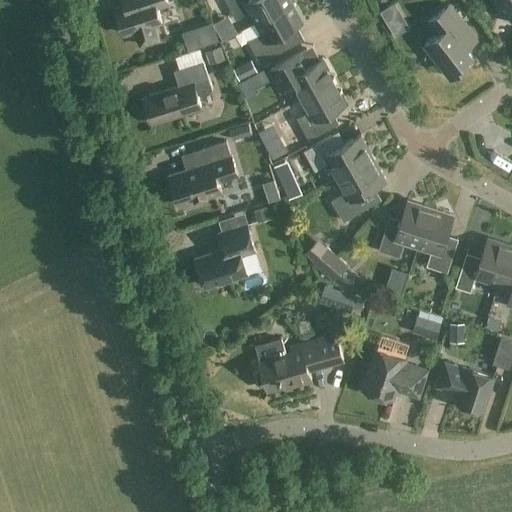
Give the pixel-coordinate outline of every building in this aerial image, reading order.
[(167,4),(166,0),(139,0),(140,1),(115,9),(124,35),(138,30),(142,44),(160,38),(155,24),(162,22),(157,8),(167,4)] [(256,23),(292,4),(289,0),(225,0),(236,20),(250,12),(256,23)] [(511,0),(493,0),(504,15),(508,12),(511,17),(511,0)] [(302,23),(292,4),(256,23),(262,34),(248,42),(260,64),(291,47),(284,33),(302,23)] [(477,41),(449,6),(428,23),(437,35),(425,44),(451,78),(475,59),(466,49),(477,41)] [(231,23),(220,31),(228,42),(240,34),(231,23)] [(214,32),(185,42),(188,50),(216,40),(214,32)] [(224,59),(220,47),(204,52),(208,65),(224,59)] [(303,98),(334,80),(322,59),(300,71),(292,58),(270,70),(282,92),(295,84),(303,98)] [(213,90),(203,62),(174,71),(179,86),(144,98),(153,125),(202,109),(197,95),(213,90)] [(346,102),(334,80),(303,98),(310,111),(297,119),(309,140),(332,128),(324,115),(346,102)] [(275,127),(264,124),(261,136),(272,139),(275,127)] [(329,163),(338,178),(373,158),(360,135),(337,149),(330,136),(303,151),(315,172),(329,163)] [(231,156),(226,142),(202,149),(207,164),(169,176),(179,207),(222,193),(218,182),(238,176),(231,156)] [(386,181),(373,158),(338,178),(346,193),(331,201),(343,222),(370,207),(363,194),(386,181)] [(301,193),(287,161),(273,167),(288,200),(301,193)] [(404,243),(418,247),(430,208),(407,201),(401,221),(389,217),(378,251),(399,258),(404,243)] [(270,220),(266,208),(254,211),(258,223),(270,220)] [(453,216),(430,208),(418,247),(432,252),(427,267),(447,273),(458,239),(447,236),(453,216)] [(255,251),(247,225),(219,234),(224,249),(196,258),(205,287),(247,274),(242,255),(255,251)] [(498,285),(510,246),(487,239),(481,258),(467,254),(456,288),(470,292),(475,277),(498,285)] [(324,272),(338,255),(327,246),(313,263),(324,272)] [(511,246),(510,246),(498,285),(511,289),(507,304),(511,306),(511,246)] [(349,264),(338,255),(324,272),(334,281),(349,264)] [(442,330),(431,320),(419,333),(430,343),(442,330)] [(464,324),(450,324),(450,343),(464,343),(464,324)] [(292,353),(259,362),(261,368),(258,369),(256,373),(258,382),(263,384),(266,383),(267,389),(292,383),(293,386),(312,381),(309,370),(343,360),(336,335),(290,347),(292,353)] [(511,365),(511,342),(502,339),(494,363),(511,369),(511,365)] [(405,359),(376,350),(363,390),(392,399),(395,389),(418,396),(426,371),(403,364),(405,359)] [(468,371),(445,363),(438,386),(461,393),(457,403),(482,411),(494,377),(469,369),(468,371)]
